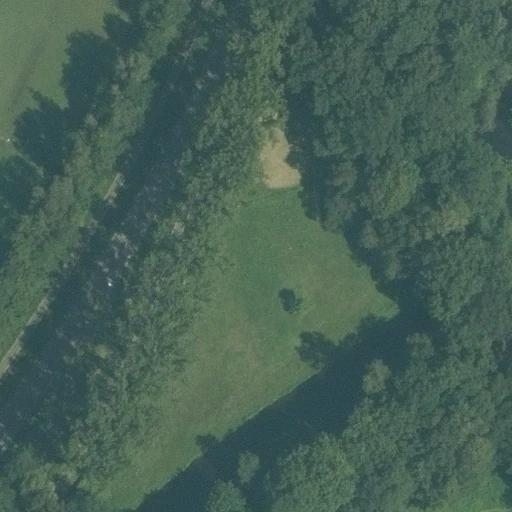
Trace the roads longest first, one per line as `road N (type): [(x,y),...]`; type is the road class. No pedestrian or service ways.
road 1 (secondary): [(0,436),(138,223),(248,0)]
road 2 (track): [(506,356),(359,60)]
road 3 (track): [(303,511),(506,356)]
